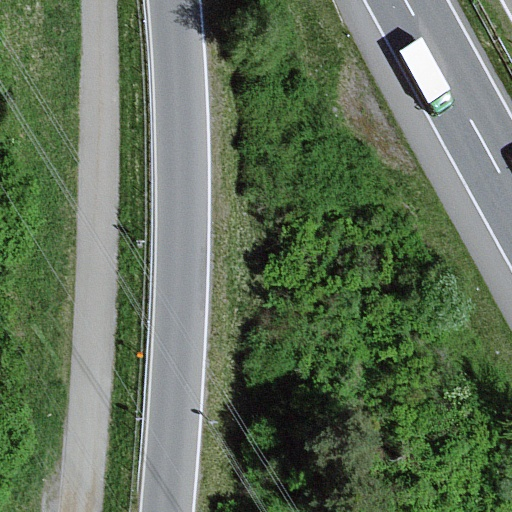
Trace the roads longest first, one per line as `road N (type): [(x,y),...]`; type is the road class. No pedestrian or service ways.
road 1 (motorway): [(177,0),(187,172),(165,511)]
road 2 (track): [(99,0),(92,371),(79,511)]
road 3 (motorway): [(403,0),(511,200)]
